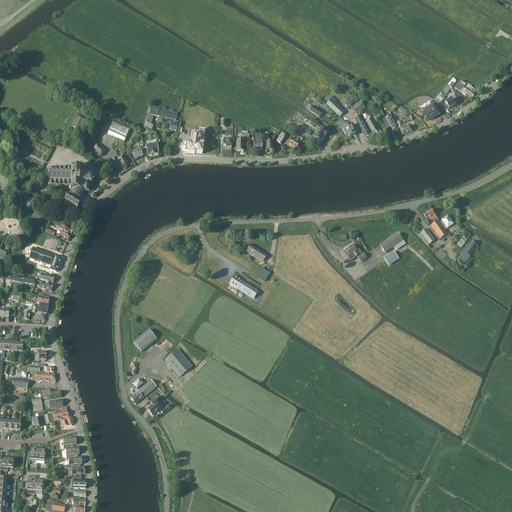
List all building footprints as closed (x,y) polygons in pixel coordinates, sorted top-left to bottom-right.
[(475,93),(476,92),(471,88),(470,89),(469,88),(468,89),(467,88),(466,90),(463,88),(466,83),(463,81),(459,81),(454,88),(458,90),(465,95),(466,93),(472,98),(475,94),(475,93)] [(352,106),(357,100),(354,97),(348,103),(352,106)] [(438,99),(436,101),(439,104),(444,109),(445,108),(440,102),(441,102),(443,100),(440,97),(438,99)] [(331,99),(326,105),(340,117),(345,112),(331,99)] [(449,109),(456,105),(454,103),(455,102),(454,100),(453,101),(452,99),(446,103),(446,104),(448,106),(445,108),(447,111),(449,109)] [(362,104),(360,101),(359,101),(356,104),(352,107),(357,114),(364,107),(362,104)] [(431,120),(432,120),(431,120),(435,119),(435,118),(435,117),(439,115),(435,106),(433,107),(430,101),(419,106),(426,121),(431,119),(431,120)] [(323,113),(312,106),(309,111),(319,117),(323,113)] [(162,117),(164,111),(151,108),(149,114),(148,114),(146,122),(149,124),(145,122),(144,128),(152,132),(152,131),(153,131),(154,129),(152,128),(153,126),(151,125),(151,124),(151,125),(153,116),(159,118),(160,117),(162,117)] [(168,112),(164,111),(162,117),(165,118),(165,119),(171,120),(170,126),(168,130),(176,132),(178,122),(175,121),(177,114),(173,113),(173,112),(173,110),(170,110),(168,111),(168,112)] [(362,114),(365,120),(372,117),(368,110),(362,114)] [(79,130),(77,134),(82,137),(89,121),(78,116),(73,127),(79,130)] [(355,119),(355,120),(366,139),(371,136),(360,116),(355,119)] [(398,128),(391,116),(386,119),(392,131),(398,128)] [(376,141),(384,136),(380,131),(373,118),(365,123),(372,136),(373,135),(376,141)] [(113,122),(108,134),(124,141),(130,129),(113,122)] [(400,129),(402,135),(413,132),(411,126),(409,126),(408,124),(405,125),(404,124),(401,125),(402,129),(400,129)] [(345,128),(342,130),(346,136),(348,135),(350,137),(356,134),(352,127),(351,125),(345,128)] [(325,139),(328,133),(321,129),(322,129),(321,129),(315,138),(322,142),(325,138),(325,139)] [(187,147),(186,148),(186,152),(194,153),(194,152),(201,153),(204,133),(200,132),(199,136),(194,135),(193,135),(192,141),(189,141),(189,142),(186,141),(185,142),(184,146),(184,147),(184,146),(187,147)] [(280,145),(282,141),(285,137),(280,134),(276,142),(280,145)] [(292,138),(288,145),(295,150),(300,143),(292,138)] [(206,150),(215,151),(215,143),(215,139),(207,139),(207,143),(206,143),(206,150)] [(223,149),(231,149),(232,139),(232,141),(224,140),(223,146),(223,145),(223,147),(223,149)] [(236,140),(236,152),(244,152),(244,148),(245,148),(245,145),(244,144),(244,141),(236,140)] [(156,145),(155,145),(155,141),(146,142),(147,146),(146,147),(147,156),(158,154),(156,145)] [(92,149),(102,156),(105,152),(95,145),(92,149)] [(135,160),(135,159),(143,157),(140,150),(132,153),(135,160)] [(122,155),(111,163),(115,169),(120,166),(122,168),(128,164),(122,155)] [(48,187),(49,187),(49,186),(53,187),(57,187),(58,187),(61,187),(62,187),(66,187),(66,188),(66,187),(68,187),(68,188),(69,188),(69,189),(70,189),(70,191),(67,197),(64,202),(65,203),(64,204),(64,205),(68,207),(69,207),(68,207),(69,205),(76,209),(76,208),(78,208),(79,205),(78,204),(79,204),(79,203),(78,203),(84,192),(89,192),(89,191),(89,190),(89,189),(89,187),(89,186),(89,184),(90,184),(91,185),(91,184),(93,182),(94,182),(94,181),(94,178),(95,178),(94,177),(93,177),(91,175),(92,174),(91,174),(91,175),(89,175),(89,174),(88,174),(89,174),(89,173),(88,173),(88,171),(89,171),(89,170),(88,170),(87,169),(87,168),(86,168),(86,169),(84,169),(84,167),(80,167),(79,167),(77,167),(74,166),(74,167),(72,166),(71,166),(71,168),(71,170),(67,170),(67,169),(66,169),(66,170),(63,169),(62,169),(59,169),(58,169),(54,169),(53,169),(52,168),(51,168),(49,170),(48,170),(48,171),(49,173),(48,173),(48,174),(48,175),(48,176),(48,179),(48,180),(48,181),(48,182),(48,185),(48,186),(48,187)] [(34,199),(28,197),(25,195),(21,203),(30,207),(33,201),(34,199)] [(448,234),(445,230),(443,226),(439,220),(438,221),(431,210),(423,216),(427,221),(429,220),(433,225),(430,226),(440,240),(448,234)] [(444,225),(443,226),(445,230),(447,229),(454,224),(448,216),(441,221),(444,225)] [(53,237),(55,232),(46,228),(44,232),(53,237)] [(64,230),(63,229),(61,233),(62,234),(60,239),(68,243),(71,238),(72,238),(73,236),(73,235),(73,234),(64,230)] [(429,245),(435,241),(426,229),(421,233),(429,245)] [(398,234),(380,246),(385,253),(386,253),(387,254),(391,251),(390,250),(394,247),(396,250),(405,244),(398,234)] [(458,244),(462,246),(467,241),(463,238),(458,244)] [(57,252),(62,255),(67,245),(58,241),(55,250),(57,251),(57,252)] [(478,246),(472,241),(457,258),(464,264),(478,246)] [(353,245),(345,251),(344,252),(350,261),(357,257),(361,262),(367,258),(364,254),(363,255),(355,244),(353,246),(353,245)] [(246,251),(263,262),(267,255),(250,245),(246,251)] [(56,272),(61,259),(55,256),(34,247),(30,256),(51,266),(50,270),(56,272)] [(384,259),(389,266),(399,259),(394,252),(384,259)] [(257,276),(257,277),(265,281),(264,282),(265,282),(265,281),(267,278),(270,274),(262,269),(257,276)] [(53,284),(55,278),(55,277),(46,275),(46,274),(40,273),(39,276),(41,277),(40,281),(53,284)] [(259,292),(256,290),(241,281),(235,276),(229,285),(236,289),(250,298),(254,300),(259,292)] [(41,289),(50,291),(51,291),(53,285),(42,282),(35,281),(12,278),(11,285),(34,289),(34,286),(39,287),(39,285),(41,285),(41,289)] [(39,304),(39,305),(48,306),(49,299),(38,297),(37,304),(39,304)] [(46,316),(48,306),(39,305),(36,320),(45,321),(46,315),(46,316)] [(11,307),(9,308),(9,309),(4,308),(4,310),(0,309),(0,317),(6,319),(6,318),(7,318),(7,319),(8,319),(8,317),(15,317),(15,311),(11,307)] [(23,320),(29,321),(30,313),(31,313),(32,310),(25,309),(23,320)] [(149,330),(133,343),(141,352),(156,340),(149,330)] [(10,351),(11,343),(11,342),(11,343),(5,343),(4,351),(3,351),(3,354),(5,354),(5,351),(9,351),(10,351)] [(16,352),(17,344),(17,343),(17,344),(11,343),(10,351),(9,351),(9,354),(11,354),(11,351),(15,352),(16,352)] [(22,352),(23,344),(22,344),(17,344),(16,352),(15,352),(15,355),(17,355),(17,352),(22,352)] [(192,367),(178,350),(165,360),(179,378),(192,367)] [(46,358),(46,352),(37,353),(37,356),(38,356),(38,357),(35,357),(35,361),(38,361),(46,361),(46,360),(47,360),(47,358),(46,358)] [(54,367),(44,367),(44,365),(38,365),(38,368),(40,368),(39,373),(45,373),(44,373),(54,373),(54,367)] [(55,374),(45,373),(39,373),(40,368),(38,368),(27,368),(27,373),(33,373),(33,378),(35,378),(35,382),(37,382),(38,383),(40,383),(42,383),(42,382),(43,382),(43,383),(47,383),(47,382),(47,383),(49,383),(50,383),(55,383),(55,374)] [(138,376),(144,383),(149,379),(144,372),(138,376)] [(13,379),(12,388),(25,390),(27,390),(29,381),(13,379)] [(157,387),(151,380),(136,392),(137,393),(130,398),(136,405),(143,399),(157,387)] [(50,400),(61,398),(59,391),(51,393),(50,389),(42,391),(44,397),(49,396),(50,400)] [(43,411),(40,399),(31,401),(34,413),(43,411)] [(160,409),(156,405),(159,403),(155,399),(150,403),(152,405),(147,410),(152,416),(160,409)] [(61,400),(49,402),(50,408),(54,408),(54,409),(63,407),(61,400)] [(66,410),(65,408),(61,408),(61,411),(52,412),(52,414),(45,416),(47,425),(54,423),(54,422),(60,421),(60,423),(61,427),(71,426),(73,424),(71,417),(69,418),(66,410)] [(43,425),(46,424),(44,413),(38,414),(39,419),(32,420),(33,424),(34,424),(35,429),(42,428),(42,425),(43,425)] [(64,450),(66,450),(70,449),(70,446),(76,445),(76,438),(72,439),(72,437),(67,438),(67,439),(63,439),(64,450)] [(78,448),(70,449),(66,450),(67,460),(69,459),(73,459),(73,455),(79,455),(78,448)] [(37,461),(38,450),(35,450),(34,450),(34,449),(31,449),(30,461),(37,461)] [(41,450),(38,450),(37,461),(37,464),(44,464),(45,450),(42,450),(42,451),(41,451),(41,450)] [(81,458),(73,459),(69,459),(69,469),(71,469),(76,468),(76,465),(82,465),(81,458)] [(13,460),(8,459),(7,468),(6,468),(6,471),(8,471),(8,468),(13,468),(14,459),(13,460)] [(84,468),(76,468),(71,469),(72,479),(79,478),(79,475),(85,474),(84,468)] [(35,492),(36,481),(33,480),(33,481),(31,481),(32,480),(28,479),(27,491),(35,492)] [(43,481),(39,480),(39,482),(38,481),(36,481),(35,492),(34,494),(42,495),(43,481)] [(64,511),(65,506),(57,505),(58,503),(52,502),(52,501),(52,498),(49,498),(47,511),(50,511),(64,511)]
